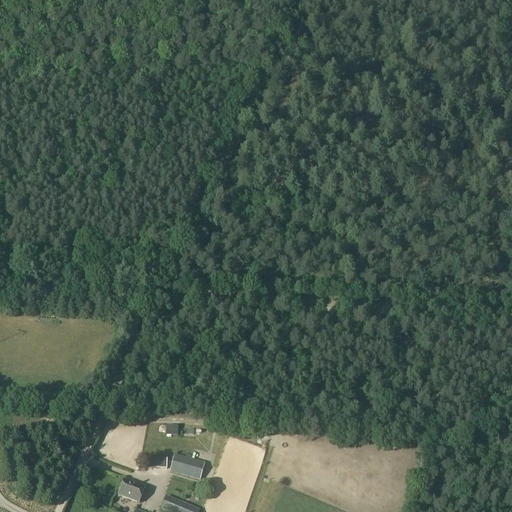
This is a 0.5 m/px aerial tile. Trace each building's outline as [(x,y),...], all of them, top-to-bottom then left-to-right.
[(170,472),(200,482),(205,464),(174,456),(170,472)] [(147,469),(167,469),(167,460),(147,460),(147,469)] [(139,504),(145,488),(124,480),(118,496),(139,504)] [(168,485),(164,496),(178,502),(182,491),(168,485)] [(162,509),(169,511),(197,511),(198,511),(167,498),(162,509)]
